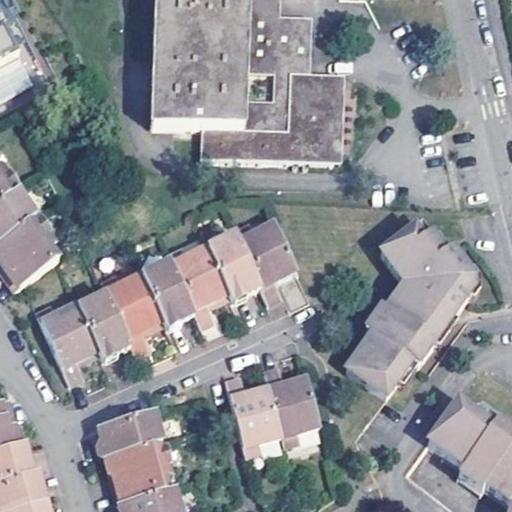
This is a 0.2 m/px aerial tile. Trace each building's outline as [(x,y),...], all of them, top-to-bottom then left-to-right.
[(167,0),(168,131),(211,133),(211,165),(299,165),(298,161),(352,161),(351,73),(317,72),(316,18),(285,17),(285,0),(167,0)] [(0,53),(15,45),(0,16),(0,53)] [(0,108),(37,90),(15,45),(0,53),(0,108)] [(2,180),(0,181),(0,186),(7,196),(12,193),(2,180)] [(0,207),(10,200),(7,196),(0,186),(0,207)] [(10,200),(0,207),(0,245),(28,225),(10,200)] [(28,225),(0,245),(0,274),(15,295),(53,269),(46,256),(49,254),(40,243),(31,230),(28,225)] [(36,226),(31,230),(40,243),(45,239),(36,226)] [(421,245),(429,240),(420,229),(413,234),(421,245)] [(233,242),(235,245),(258,296),(265,310),(279,303),(275,294),(271,285),(275,283),(281,280),(283,284),(294,279),(271,234),(253,242),(249,234),(233,242)] [(421,245),(413,234),(377,259),(399,290),(381,313),(378,311),(360,334),(367,339),(342,372),(382,403),(394,386),(409,367),(415,371),(430,350),(450,324),(461,310),(466,302),(471,296),(472,285),(467,278),(451,255),(444,260),(429,240),(421,245)] [(444,260),(451,255),(436,236),(429,240),(444,260)] [(205,259),(226,304),(228,309),(229,309),(243,303),(241,299),(245,297),(248,296),(253,298),(258,296),(235,245),(205,259)] [(165,265),(168,273),(192,324),(196,334),(211,327),(207,318),(202,308),(207,306),(212,304),(214,309),(226,304),(205,259),(204,257),(184,266),(180,258),(165,265)] [(139,285),(160,329),(162,335),(163,337),(177,331),(175,328),(179,326),(184,324),(187,326),(192,324),(168,273),(139,285)] [(0,284),(10,299),(15,295),(0,274),(0,284)] [(472,274),(467,278),(472,285),(471,296),(466,302),(470,305),(479,295),(479,284),(472,274)] [(271,285),(275,294),(296,284),(294,279),(283,284),(281,280),(275,283),(271,285)] [(99,293),(103,302),(127,355),(131,362),(143,357),(138,345),(135,338),(140,335),(144,333),(145,336),(160,329),(139,285),(138,284),(116,295),(113,287),(99,293)] [(103,302),(74,315),(94,357),(98,364),(99,368),(113,362),(111,358),(115,356),(119,354),(123,357),(127,355),(103,302)] [(202,308),(207,318),(228,309),(226,304),(214,309),(212,304),(207,306),(202,308)] [(74,315),(73,312),(50,323),(47,316),(33,323),(65,391),(79,385),(74,374),(70,365),(74,363),(78,361),(80,364),(94,357),(74,315)] [(455,329),(450,324),(430,350),(436,354),(455,329)] [(135,338),(138,345),(162,335),(160,329),(145,336),(144,333),(140,335),(135,338)] [(70,365),(74,374),(98,364),(94,357),(80,364),(78,361),(74,363),(70,365)] [(409,367),(394,386),(400,391),(415,371),(409,367)] [(314,434),(301,385),(291,389),(292,391),(285,393),(281,394),(279,385),(275,373),(260,377),(263,389),(265,395),(278,444),(280,452),(295,448),(293,440),(314,434)] [(300,379),(279,385),(281,394),(285,393),(292,391),(291,389),(301,385),(300,379)] [(242,404),(240,395),(237,384),(222,387),(241,462),(258,458),(256,450),(278,444),(265,395),(252,399),(252,401),(247,402),(242,404)] [(263,389),(240,395),(242,404),(247,402),(252,401),(252,399),(265,395),(263,389)] [(471,414),(456,403),(423,445),(457,470),(453,475),(476,492),(479,489),(507,509),(505,511),(511,511),(511,441),(493,426),(490,429),(471,414)] [(5,406),(0,407),(0,412),(4,426),(7,427),(7,430),(8,434),(12,433),(5,406)] [(474,411),(471,414),(490,429),(493,426),(474,411)] [(4,426),(0,412),(0,457),(14,454),(17,453),(12,433),(8,434),(7,430),(7,427),(4,426)] [(151,419),(94,433),(98,448),(101,448),(102,450),(103,452),(107,454),(109,463),(159,450),(151,419)] [(101,448),(98,448),(92,455),(94,459),(101,463),(102,464),(109,463),(107,454),(103,452),(102,450),(101,448)] [(159,450),(109,463),(102,464),(107,484),(112,483),(113,488),(119,509),(165,498),(161,484),(166,483),(164,471),(160,454),(159,450)] [(17,453),(14,454),(16,460),(18,465),(25,466),(22,452),(17,453)] [(160,454),(164,471),(169,470),(165,453),(160,454)] [(0,489),(29,482),(25,466),(18,465),(16,460),(14,454),(0,457),(0,489)] [(35,480),(29,482),(0,489),(0,511),(36,511),(34,505),(33,499),(39,495),(35,480)] [(112,483),(107,484),(113,511),(119,509),(113,488),(112,483)] [(36,511),(37,511),(43,511),(39,495),(33,499),(34,505),(36,511)] [(173,511),(170,497),(165,498),(119,509),(113,511),(173,511)]
